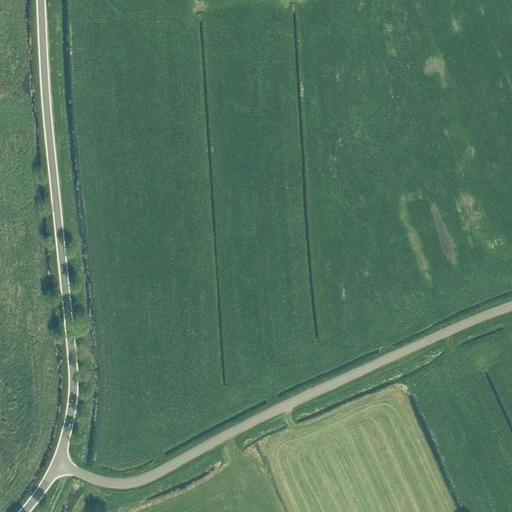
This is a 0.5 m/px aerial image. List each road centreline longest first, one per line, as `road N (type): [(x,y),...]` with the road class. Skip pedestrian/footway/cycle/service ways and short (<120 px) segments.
road 1 (unclassified): [(55,463),(105,480),(145,477),(511,304)]
road 2 (tertiary): [(55,463),(71,387),(40,0)]
